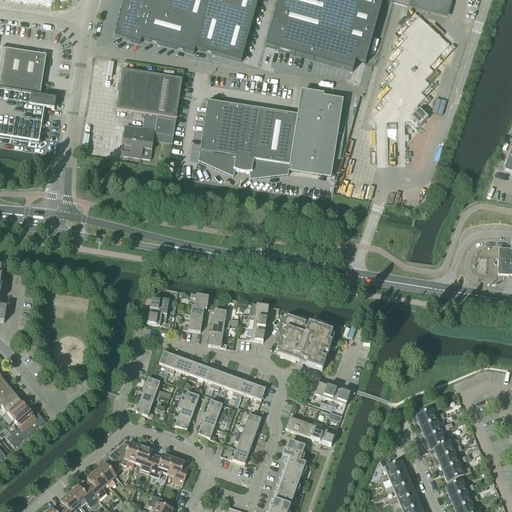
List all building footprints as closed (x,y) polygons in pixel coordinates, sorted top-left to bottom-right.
[(123,0),(131,2),(121,41),(139,46),(140,42),(190,56),(192,56),(194,51),(207,0),(123,0)] [(207,0),(194,51),(198,52),(240,64),(258,0),(207,0)] [(271,26),(265,48),(352,73),(355,63),(360,65),(364,66),(366,60),(367,56),(382,0),(278,0),(277,4),(271,26)] [(415,133),(428,120),(416,109),(424,100),(420,96),(428,87),(424,83),(432,74),(428,70),(448,48),(418,19),(401,37),(406,41),(397,50),(402,54),(394,62),(398,67),(390,75),(394,79),(386,88),(390,92),(382,101),(386,105),(370,123),(374,127),(386,126),(396,126),(404,126),(408,126),(415,133)] [(39,99),(45,59),(0,51),(0,139),(38,146),(43,111),(53,112),(55,102),(39,99)] [(115,112),(144,117),(169,121),(175,122),(181,82),(121,72),(115,112)] [(207,104),(197,164),(232,179),(235,173),(239,174),(241,174),(244,175),(249,175),(249,182),(287,177),(288,172),(290,173),(298,174),(330,179),(342,102),(327,100),(327,98),(301,93),(297,117),(295,117),(207,103),(207,104)] [(168,132),(169,121),(144,117),(141,132),(124,129),(119,158),(140,162),(141,152),(150,153),(154,129),(168,132)] [(511,176),(511,146),(503,173),(511,176)] [(511,240),(510,241),(510,246),(510,251),(498,251),(497,276),(511,277),(511,240)] [(206,312),(208,299),(190,297),(190,300),(194,301),(193,309),(193,310),(204,311),(204,312),(206,312)] [(149,315),(166,317),(168,303),(161,302),(160,304),(150,302),(149,315)] [(254,319),(266,321),(268,309),(251,306),(250,310),(255,311),(254,319)] [(193,310),(193,309),(191,309),(190,317),(185,317),(184,320),(189,321),(201,323),(203,311),(204,312),(204,311),(193,310)] [(229,322),(229,324),(224,323),(226,314),(213,312),(211,325),(229,327),(236,328),(237,323),(229,322)] [(164,329),(166,317),(149,315),(147,327),(164,329)] [(304,329),(305,325),(283,317),(279,346),(273,357),(299,366),(300,362),(306,365),(305,368),(321,373),(325,362),(321,360),(323,356),(327,357),(331,345),(329,344),(331,337),(332,335),(317,329),(308,326),(306,330),(304,329)] [(266,321),(254,319),(249,318),(248,322),(253,323),(252,331),(264,333),(266,321)] [(199,335),(201,323),(189,321),(188,329),(183,328),(182,332),(199,335)] [(228,331),(229,327),(211,325),(209,336),(222,338),(223,330),(228,331)] [(264,333),(252,331),(247,330),(245,342),(250,343),(262,345),(264,333)] [(221,347),(222,338),(209,336),(207,349),(225,351),(226,347),(221,347)] [(168,375),(174,359),(162,355),(158,366),(155,366),(153,371),(158,373),(160,367),(166,369),(164,373),(163,377),(161,376),(159,382),(165,384),(168,375)] [(181,375),(185,363),(174,359),(168,375),(173,376),(174,372),(181,375)] [(191,383),(197,367),(185,363),(181,375),(188,377),(187,381),(191,383)] [(197,367),(191,383),(195,384),(197,380),(204,383),(208,371),(197,367)] [(213,391),(219,375),(208,371),(204,383),(211,385),(209,390),(213,391)] [(226,391),(231,379),(219,375),(213,391),(218,393),(219,389),(226,391)] [(236,399),(242,383),(231,379),(226,391),(233,394),(232,398),(236,399)] [(156,393),(159,385),(147,381),(143,392),(159,398),(161,394),(156,393)] [(249,399),(253,387),(242,383),(236,399),(240,401),(242,397),(249,399)] [(322,400),(326,388),(315,384),(309,401),(312,402),(314,397),(322,400)] [(253,387),(249,399),(256,402),(254,406),(259,408),(265,392),(253,387)] [(0,406),(13,396),(7,388),(0,393),(0,406)] [(332,409),(338,392),(326,388),(322,400),(330,403),(328,408),(332,409)] [(158,402),(159,398),(143,392),(139,404),(151,408),(153,401),(158,402)] [(345,408),(349,397),(338,392),(332,409),(335,410),(337,405),(345,408)] [(194,411),(198,399),(186,395),(184,402),(179,401),(178,405),(194,411)] [(0,408),(6,415),(20,404),(13,396),(0,406),(0,408)] [(219,415),(222,408),(210,403),(205,415),(222,421),(223,417),(219,415)] [(12,423),(27,412),(20,404),(6,415),(12,423)] [(148,415),(151,408),(139,404),(135,415),(151,421),(153,417),(148,415)] [(190,422),(194,411),(178,405),(176,409),(181,411),(178,418),(190,422)] [(33,419),(27,412),(12,423),(19,431),(22,428),(33,419)] [(436,424),(443,421),(441,416),(434,419),(431,412),(411,420),(413,425),(416,423),(419,430),(436,423),(436,424)] [(29,437),(45,424),(37,415),(33,419),(22,428),(29,437)] [(220,425),(222,421),(205,415),(201,426),(213,431),(216,424),(220,425)] [(293,422),(294,417),(291,415),(285,432),(296,436),(300,424),(293,422)] [(256,433),(260,422),(244,416),(243,420),(247,422),(244,429),(256,433)] [(186,434),(190,422),(178,418),(175,425),(171,424),(170,428),(186,434)] [(307,440),(313,424),(310,423),(308,427),(300,424),(296,436),(307,440)] [(438,430),(436,424),(436,423),(419,430),(415,431),(418,436),(421,435),(423,441),(424,441),(440,435),(448,432),(446,427),(438,430)] [(319,444),(325,428),(313,424),(307,440),(319,444)] [(211,438),(213,431),(201,426),(197,438),(213,444),(215,440),(211,438)] [(14,450),(29,437),(22,428),(19,431),(6,441),(14,450)] [(325,428),(319,444),(330,449),(335,437),(336,432),(328,429),(325,428)] [(252,445),(256,433),(244,429),(241,436),(237,434),(236,439),(252,445)] [(443,441),(440,435),(424,441),(423,441),(420,442),(422,447),(426,446),(428,453),(448,444),(452,443),(450,438),(443,441)] [(248,456),(252,445),(236,439),(234,443),(238,444),(236,452),(248,456)] [(436,462),(453,455),(460,452),(458,448),(451,451),(448,444),(428,453),(430,457),(434,456),(436,462)] [(134,466),(140,449),(129,445),(127,450),(121,447),(107,458),(117,469),(119,467),(126,469),(128,464),(134,466)] [(299,464),(304,450),(291,445),(288,446),(285,454),(283,453),(281,459),(289,462),(270,511),(288,511),(305,466),(299,464)] [(150,458),(151,453),(140,449),(134,466),(140,468),(138,474),(148,477),(155,460),(150,458)] [(244,468),(248,456),(236,452),(233,459),(229,457),(227,462),(244,468)] [(455,462),(453,455),(436,462),(433,463),(435,468),(438,467),(441,473),(457,467),(465,463),(463,459),(455,462)] [(167,478),(173,461),(162,457),(160,461),(155,460),(148,477),(159,481),(161,475),(167,478)] [(111,474),(117,469),(107,458),(99,466),(101,469),(95,474),(107,487),(116,480),(111,474)] [(182,469),(184,465),(173,461),(167,478),(173,480),(171,485),(182,489),(188,471),(182,469)] [(405,475),(402,468),(405,467),(403,462),(383,471),(386,477),(379,480),(381,485),(388,482),(405,475)] [(441,473),(437,474),(439,479),(443,478),(446,485),(463,478),(462,477),(469,474),(470,474),(468,470),(460,473),(457,467),(441,473)] [(410,486),(409,485),(407,480),(410,478),(408,473),(405,475),(388,482),(391,488),(384,491),(386,496),(393,493),(410,486)] [(102,491),(107,487),(95,474),(86,481),(89,485),(85,489),(97,503),(105,496),(102,491)] [(465,495),(473,492),(471,487),(463,490),(461,483),(441,492),(443,496),(446,495),(448,501),(449,502),(465,495)] [(415,497),(414,496),(412,490),(415,489),(413,484),(409,485),(410,486),(393,493),(396,500),(388,503),(390,507),(398,504),(415,497)] [(89,510),(97,503),(85,489),(80,492),(78,489),(69,496),(80,510),(85,506),(89,510)] [(410,511),(419,509),(419,508),(416,502),(420,501),(417,495),(414,496),(415,497),(398,504),(400,511),(396,511),(410,511)] [(468,501),(465,495),(449,502),(448,501),(445,503),(447,507),(450,506),(452,511),(454,511),(470,506),(477,503),(475,498),(468,501)] [(63,507),(58,511),(59,511),(81,511),(80,510),(69,496),(60,504),(63,507)] [(153,511),(171,511),(168,511),(170,505),(152,498),(148,509),(154,511),(153,511)]
